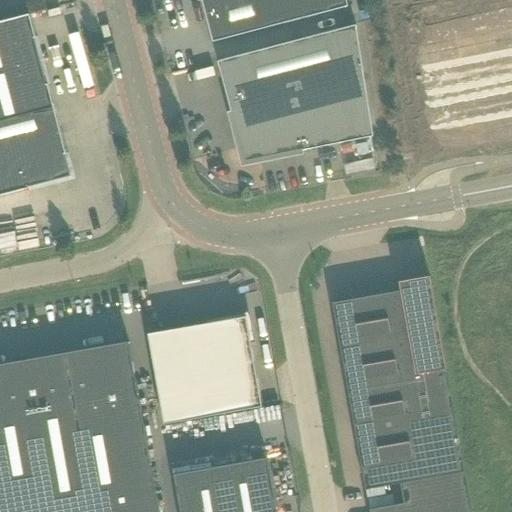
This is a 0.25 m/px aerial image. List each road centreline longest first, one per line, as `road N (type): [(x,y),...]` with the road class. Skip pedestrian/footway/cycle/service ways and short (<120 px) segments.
road 1 (unclassified): [(275,232),(324,511)]
road 2 (unclassified): [(511,186),(275,232)]
road 3 (unclassified): [(187,222),(162,190),(112,0)]
road 4 (unclassified): [(187,222),(113,265),(0,290)]
